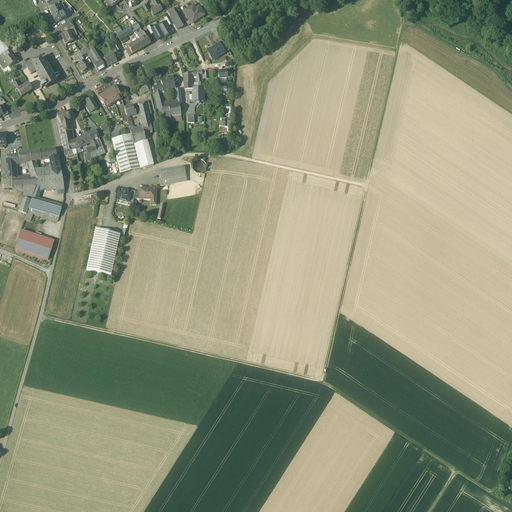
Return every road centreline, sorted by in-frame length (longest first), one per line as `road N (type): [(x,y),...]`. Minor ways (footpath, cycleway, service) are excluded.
road 1 (track): [(41,316),(326,383),(511,505)]
road 2 (track): [(326,383),(400,44),(399,0)]
road 3 (residential): [(68,198),(188,154),(231,155)]
road 4 (track): [(41,316),(0,460)]
road 5 (track): [(231,155),(369,188)]
